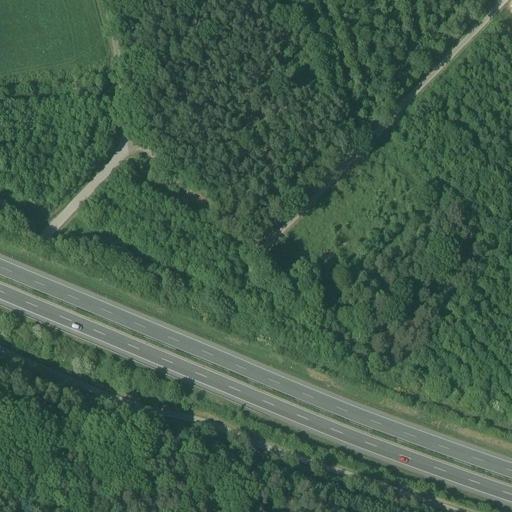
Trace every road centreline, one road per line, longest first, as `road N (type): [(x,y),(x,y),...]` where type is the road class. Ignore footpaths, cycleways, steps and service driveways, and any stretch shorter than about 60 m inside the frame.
road 1 (motorway): [(511,470),(0,270)]
road 2 (motorway): [(0,296),(195,378),(511,491)]
road 3 (track): [(505,0),(253,259),(166,167),(130,143)]
road 4 (track): [(458,511),(131,404)]
road 5 (track): [(0,284),(130,143),(104,0)]
road 6 (track): [(511,418),(363,367)]
road 7 (track): [(131,404),(0,349)]
road 8 (track): [(83,511),(129,484),(131,404)]
